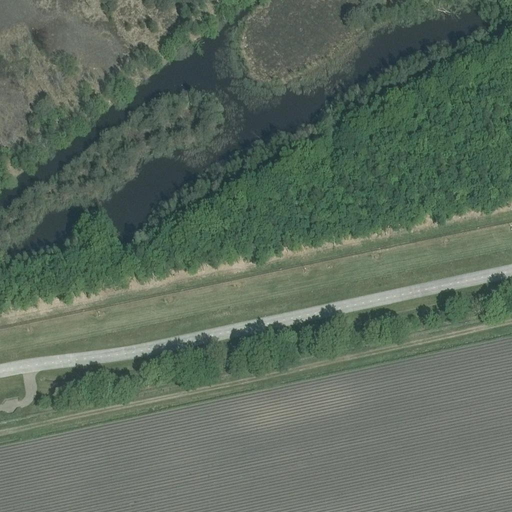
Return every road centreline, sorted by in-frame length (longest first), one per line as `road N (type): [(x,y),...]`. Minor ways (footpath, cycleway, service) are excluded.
road 1 (track): [(511,320),(0,432)]
road 2 (unclassified): [(511,271),(133,352),(0,371)]
